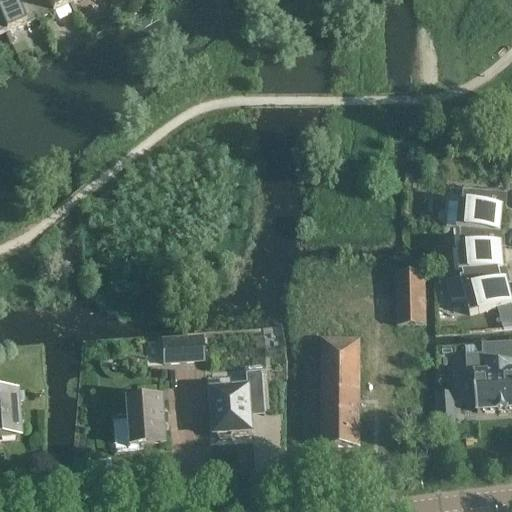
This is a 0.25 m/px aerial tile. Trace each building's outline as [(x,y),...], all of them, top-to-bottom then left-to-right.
[(38,21),(28,0),(19,0),(14,2),(13,0),(0,0),(0,19),(6,34),(7,34),(38,21)] [(70,5),(67,0),(28,0),(38,21),(68,6),(70,5)] [(77,16),(71,4),(70,5),(68,6),(74,18),(77,16)] [(13,46),(7,34),(6,34),(4,35),(10,47),(13,46)] [(502,271),(500,246),(485,247),(484,233),(499,234),(501,214),(501,210),(486,208),(487,194),(463,192),(462,205),(459,205),(458,205),(449,205),(447,228),(446,228),(446,229),(460,230),(461,249),(457,250),(457,251),(458,251),(459,273),(459,274),(462,274),(466,287),(467,292),(463,293),(464,294),(469,316),(470,317),(511,306),(505,282),(490,286),(487,272),(502,271)] [(426,327),(424,276),(396,276),(397,328),(426,327)] [(202,364),(201,339),(189,340),(191,365),(202,364)] [(359,449),(359,394),(360,342),(322,341),(321,449),(359,449)] [(511,411),(511,345),(477,348),(477,358),(466,358),(467,376),(474,375),(476,414),(511,411)] [(264,409),(262,375),(247,376),(247,390),(211,392),(214,438),(217,438),(219,441),(231,440),(233,436),(252,435),(250,410),(264,409)] [(23,424),(21,398),(14,399),(14,396),(12,396),(12,398),(2,399),(1,397),(0,396),(0,443),(18,442),(16,425),(23,424)] [(162,446),(160,417),(159,400),(124,402),(128,448),(162,446)]
